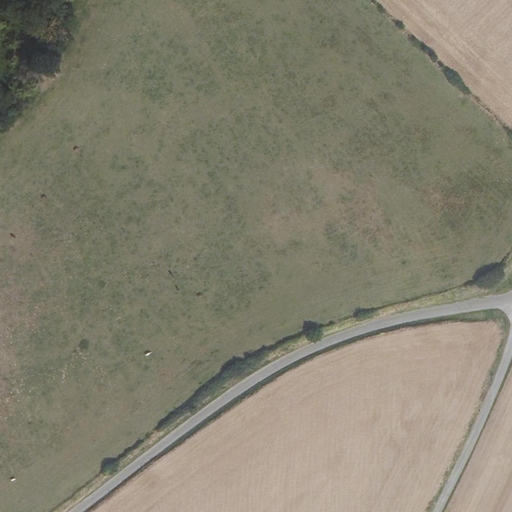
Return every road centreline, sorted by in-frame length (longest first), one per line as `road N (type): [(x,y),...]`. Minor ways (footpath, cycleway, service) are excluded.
road 1 (unclassified): [(511,298),(375,325),(293,356),(216,403),(75,511)]
road 2 (unclassified): [(511,343),(437,511)]
